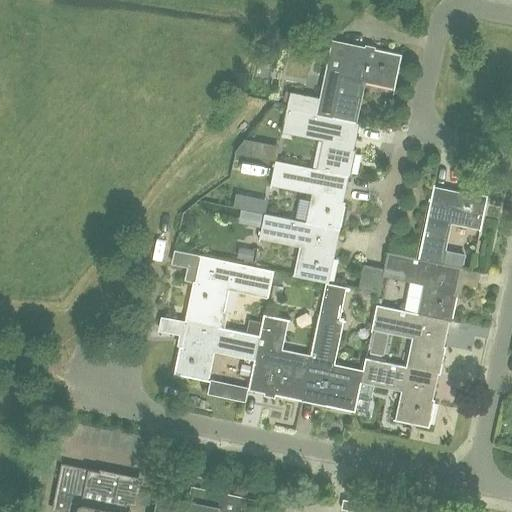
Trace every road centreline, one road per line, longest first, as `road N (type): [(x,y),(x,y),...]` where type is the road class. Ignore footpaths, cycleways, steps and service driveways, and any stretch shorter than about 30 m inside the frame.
road 1 (residential): [(474,486),(148,416),(95,396)]
road 2 (residential): [(511,154),(417,134),(447,14),(469,7),(511,16)]
road 3 (unknown): [(123,406),(174,172)]
road 4 (residential): [(474,486),(511,304)]
